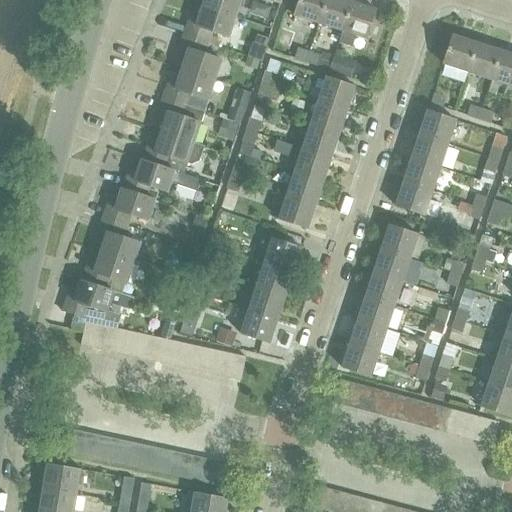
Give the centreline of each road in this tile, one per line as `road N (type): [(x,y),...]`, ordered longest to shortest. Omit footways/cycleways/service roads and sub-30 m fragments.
road 1 (residential): [(285,437),(424,0)]
road 2 (tertiary): [(8,373),(100,0)]
road 3 (residential): [(476,488),(465,462),(347,430),(323,447)]
road 4 (residential): [(323,447),(335,472),(444,499),(476,488)]
road 5 (residential): [(86,389),(90,416),(198,439),(231,425)]
road 6 (residential): [(231,425),(220,397),(106,374),(86,389)]
